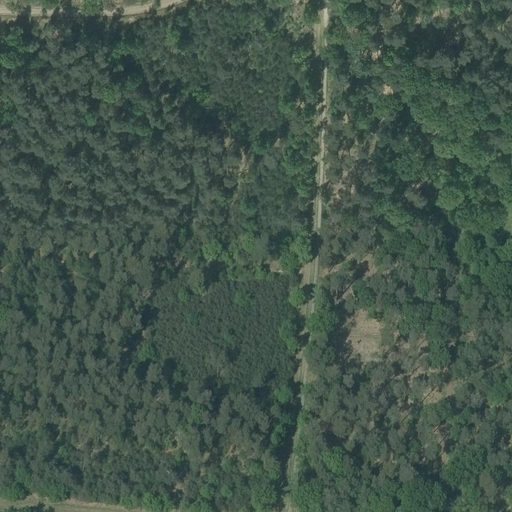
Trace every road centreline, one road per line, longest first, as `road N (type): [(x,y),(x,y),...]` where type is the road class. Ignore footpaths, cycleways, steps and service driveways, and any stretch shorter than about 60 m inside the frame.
road 1 (track): [(459,228),(440,511)]
road 2 (track): [(323,0),(383,115),(459,228)]
road 3 (track): [(0,11),(93,14),(174,0)]
